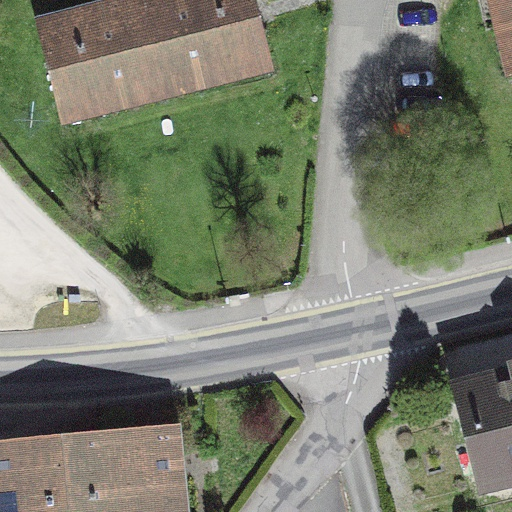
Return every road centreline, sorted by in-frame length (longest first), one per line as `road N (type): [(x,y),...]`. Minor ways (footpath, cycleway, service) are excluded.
road 1 (tertiary): [(0,379),(55,381),(355,332)]
road 2 (residential): [(364,0),(343,253),(355,332)]
road 3 (residential): [(270,511),(304,480),(349,394),(355,332)]
road 4 (tertiary): [(355,332),(511,292)]
